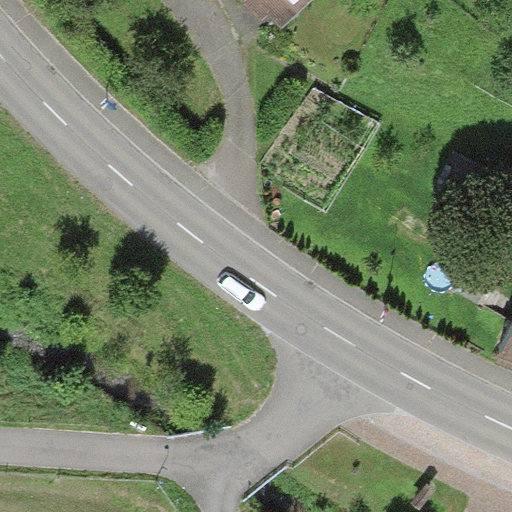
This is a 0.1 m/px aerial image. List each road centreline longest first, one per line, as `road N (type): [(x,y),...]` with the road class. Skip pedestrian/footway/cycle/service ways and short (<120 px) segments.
road 1 (tertiary): [(346,341),(100,156),(0,51)]
road 2 (residential): [(201,475),(0,450)]
road 3 (residential): [(346,341),(299,406),(201,475)]
road 4 (tertiary): [(511,430),(346,341)]
